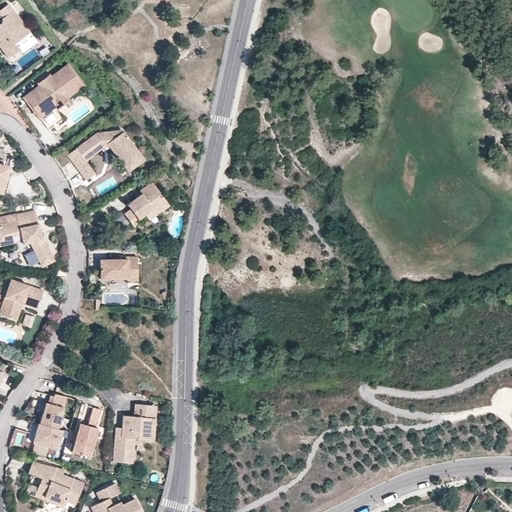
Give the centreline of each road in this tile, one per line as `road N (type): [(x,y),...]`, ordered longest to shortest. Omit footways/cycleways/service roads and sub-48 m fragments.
road 1 (residential): [(249,0),(189,274),(174,511)]
road 2 (residential): [(0,431),(57,339),(77,254),(71,213),(5,115)]
road 3 (residential): [(339,511),(438,467),(511,463)]
